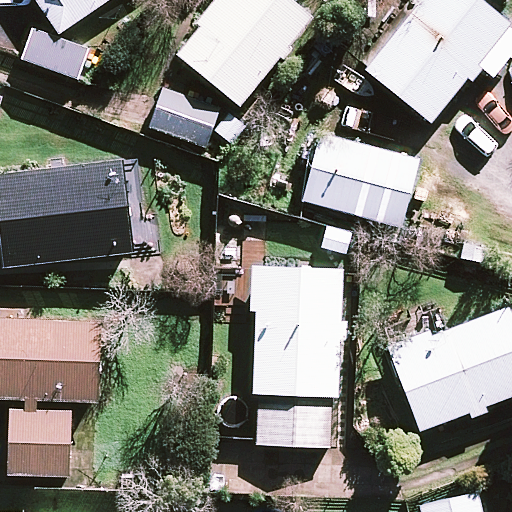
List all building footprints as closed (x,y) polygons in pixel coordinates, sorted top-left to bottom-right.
[(28,0),(54,38),(110,0),(28,0)] [(174,60),(236,111),(276,63),(278,65),(289,53),(286,51),(309,23),(280,0),(214,0),(191,29),(196,33),(174,60)] [(360,75),(427,128),(462,84),(466,87),(477,73),(489,83),(511,53),(511,39),(503,33),(506,29),(469,0),(413,0),(409,6),(413,9),(360,75)] [(21,61),(76,81),(87,50),(32,31),(21,61)] [(160,94),(147,133),(204,152),(217,112),(160,94)] [(317,139),(299,207),(397,232),(415,164),(317,139)] [(0,179),(0,272),(129,258),(119,166),(0,179)] [(330,402),(334,402),(339,276),(248,272),(247,316),(252,316),(249,399),(255,399),(330,402)] [(382,352),(415,437),(464,418),(466,424),(484,417),(482,411),(511,399),(511,335),(503,313),(427,343),(424,336),(382,352)] [(0,406),(94,410),(98,327),(0,322),(0,406)] [(328,453),(330,402),(255,399),(253,449),(328,453)] [(6,479),(67,480),(68,416),(7,414),(6,479)] [(477,511),(474,496),(414,511),(477,511)]
